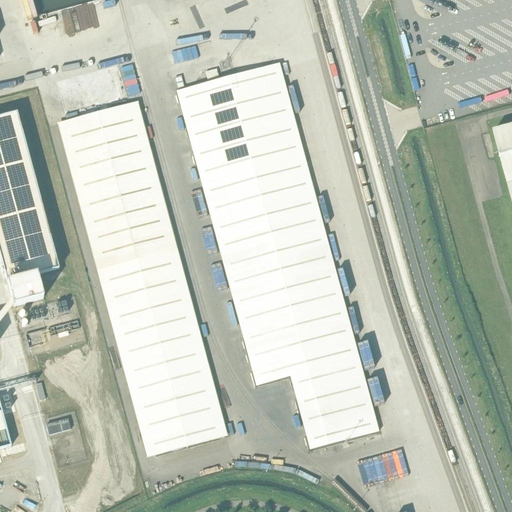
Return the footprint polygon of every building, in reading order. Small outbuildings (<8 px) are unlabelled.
[(511,0),(469,0),(479,30),(487,30),(487,31),(499,27),(511,23),(511,0)] [(246,72),(257,70),(254,51),(242,53),(246,72)] [(176,93),(256,387),(290,378),(309,451),(378,432),(279,65),(176,93)] [(87,101),(66,107),(69,118),(90,113),(124,103),(121,92),(87,101)] [(156,457),(217,440),(126,106),(67,122),(156,457)] [(0,256),(14,308),(43,300),(37,275),(58,269),(17,114),(0,117),(0,256)] [(511,199),(511,126),(494,132),(511,199)] [(39,402),(45,400),(41,384),(35,385),(39,402)] [(0,449),(11,447),(0,404),(0,449)] [(49,436),(70,430),(68,420),(46,426),(49,436)]
